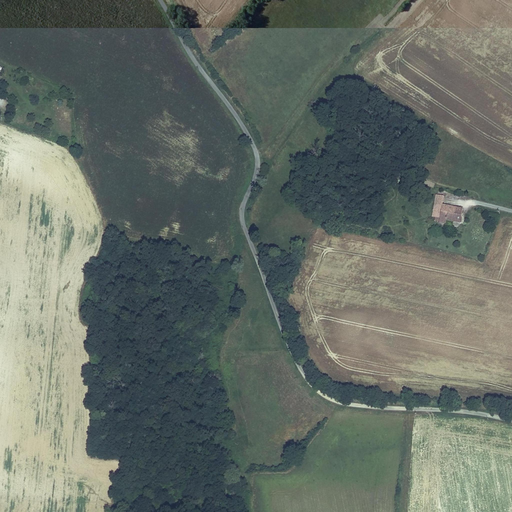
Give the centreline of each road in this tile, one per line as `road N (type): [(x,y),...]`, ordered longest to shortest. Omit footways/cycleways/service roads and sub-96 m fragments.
road 1 (unclassified): [(161,0),(186,51),(251,140),(256,154),(243,214),(304,375),(342,400),(511,417)]
road 2 (track): [(256,257),(219,351),(250,511)]
